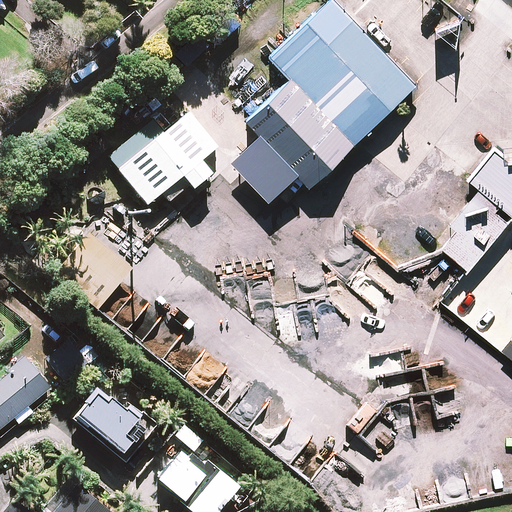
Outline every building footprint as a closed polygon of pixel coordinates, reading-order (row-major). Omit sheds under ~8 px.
[(420,67),(359,0),(311,0),(273,35),(297,62),(355,126),(420,67)] [(309,167),(355,126),(297,62),(251,104),(264,118),(309,167)] [(191,93),(122,149),(150,183),(219,127),(191,93)] [(270,185),(300,158),(264,118),(234,145),(270,185)] [(468,271),(511,218),(511,143),(510,144),(495,146),(467,181),(480,190),(450,226),(457,232),(442,249),(468,271)] [(387,222),(375,209),(354,229),(366,241),(387,222)] [(131,271),(89,235),(56,273),(98,309),(131,271)] [(87,362),(67,342),(46,361),(66,382),(87,362)] [(50,389),(24,357),(5,373),(8,377),(0,383),(0,430),(15,419),(20,424),(33,413),(28,408),(50,389)] [(153,424),(99,386),(74,422),(128,460),(153,424)] [(218,511),(239,490),(190,444),(157,478),(192,511),(218,511)] [(108,511),(79,486),(55,511),(29,511),(15,499),(3,511),(108,511)]
